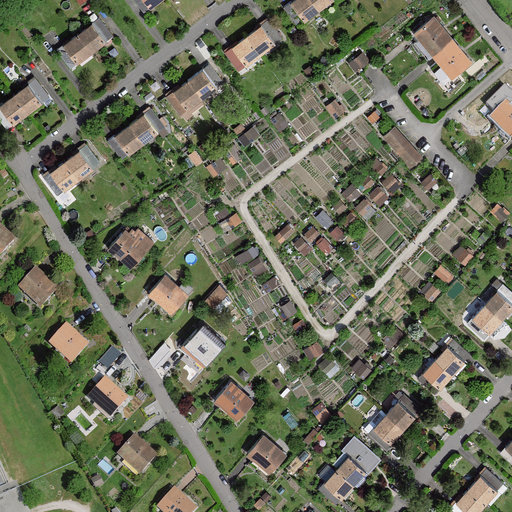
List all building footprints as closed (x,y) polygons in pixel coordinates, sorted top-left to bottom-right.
[(312,0),(294,0),(292,2),(301,15),(303,18),(318,7),(312,0)] [(301,15),(292,2),(291,1),(285,6),(295,20),(301,15)] [(433,17),(415,31),(421,38),(434,53),(451,39),(433,17)] [(92,22),(93,23),(103,36),(109,32),(98,18),(92,22)] [(262,23),(262,24),(272,37),(278,33),(267,19),(262,23)] [(93,23),(78,34),(90,50),(105,39),(103,36),(93,23)] [(262,24),(248,35),(260,51),(274,40),(272,37),(262,24)] [(78,34),(64,45),(73,58),(75,61),(90,50),(78,34)] [(248,35),(234,46),(243,59),(245,62),(260,51),(248,35)] [(427,59),(434,53),(421,38),(414,43),(427,59)] [(470,62),(451,39),(434,53),(440,60),(443,58),(456,74),(470,62)] [(73,58),(64,45),(63,44),(57,49),(67,63),(73,58)] [(243,59),(234,46),(233,46),(227,50),(237,64),(243,59)] [(352,59),(357,69),(372,60),(367,50),(352,59)] [(203,68),(204,69),(214,82),(219,77),(209,63),(203,68)] [(204,69),(189,80),(201,95),(215,84),(214,82),(204,69)] [(28,83),(29,84),(39,97),(45,92),(34,78),(28,83)] [(189,80),(175,91),(184,104),(186,107),(201,95),(189,80)] [(29,84),(15,95),(26,110),(41,99),(39,97),(29,84)] [(184,104),(175,91),(174,90),(168,95),(178,109),(184,104)] [(15,95),(0,106),(10,119),(12,121),(26,110),(15,95)] [(335,99),(326,106),(335,120),(347,111),(342,104),(340,106),(335,99)] [(511,105),(508,101),(492,117),(498,124),(501,121),(511,131),(511,105)] [(10,119),(0,106),(0,105),(0,118),(4,123),(10,119)] [(144,112),(145,113),(155,126),(161,121),(150,108),(144,112)] [(374,109),(367,115),(373,122),(380,116),(374,109)] [(145,113),(130,124),(142,140),(157,129),(155,126),(145,113)] [(280,113),(270,120),(279,132),(289,125),(280,113)] [(130,124),(116,135),(125,148),(127,151),(142,140),(130,124)] [(245,147),(261,134),(253,125),(238,138),(245,147)] [(393,128),(384,135),(395,147),(396,146),(412,165),(422,156),(410,143),(405,148),(401,143),(403,140),(393,128)] [(125,148),(116,135),(115,134),(109,139),(119,153),(125,148)] [(79,149),(80,150),(90,162),(96,157),(86,144),(79,149)] [(223,153),(228,160),(237,153),(232,146),(223,153)] [(80,150),(66,160),(77,176),(92,165),(90,162),(80,150)] [(228,167),(220,157),(205,167),(213,178),(228,167)] [(66,160),(51,172),(63,187),(77,176),(66,160)] [(382,161),(375,168),(381,174),(388,168),(382,161)] [(398,177),(391,171),(382,180),(388,186),(398,177)] [(431,171),(421,180),(428,188),(438,179),(431,171)] [(63,187),(51,172),(45,176),(63,200),(70,196),(63,187)] [(369,172),(361,180),(368,188),(376,180),(369,172)] [(362,191),(352,181),(344,189),(345,190),(342,192),(349,199),(352,197),(354,198),(362,191)] [(379,183),(369,193),(375,199),(385,190),(379,183)] [(364,196),(355,205),(362,212),(372,203),(364,196)] [(340,197),(333,204),(340,212),(348,206),(340,197)] [(509,213),(500,205),(494,212),(503,219),(509,213)] [(323,208),(315,216),(323,226),(325,224),(327,226),(333,221),(331,219),(332,218),(323,208)] [(243,220),(237,210),(226,217),(232,226),(243,220)] [(351,210),(341,218),(348,226),(357,217),(351,210)] [(295,229),(289,222),(279,230),(286,237),(295,229)] [(313,223),(304,231),(305,233),(304,234),(309,240),(311,238),(312,239),(321,231),(313,223)] [(347,234),(338,224),(329,231),(339,242),(347,234)] [(0,227),(0,252),(2,254),(14,240),(0,227)] [(124,230),(110,247),(116,253),(118,250),(134,264),(153,243),(147,238),(148,237),(139,230),(137,233),(132,229),(132,230),(128,233),(125,230),(124,230)] [(302,234),(293,242),(305,254),(313,246),(302,234)] [(336,247),(325,236),(324,237),(322,235),(316,241),(318,243),(317,243),(327,255),(336,247)] [(461,243),(453,253),(465,263),(474,253),(461,243)] [(253,246),(245,250),(250,258),(257,253),(253,246)] [(267,268),(259,254),(247,261),(256,275),(267,268)] [(441,264),(435,272),(447,283),(454,275),(441,264)] [(36,270),(20,287),(27,293),(29,291),(44,304),(57,290),(36,270)] [(342,282),(332,270),(323,277),(334,289),(342,282)] [(276,274),(260,284),(266,293),(282,284),(276,274)] [(164,275),(149,292),(156,298),(158,295),(174,309),(187,295),(179,287),(164,275)] [(423,292),(422,293),(430,301),(441,290),(429,279),(420,289),(423,292)] [(179,287),(187,295),(192,289),(184,282),(179,287)] [(497,289),(498,290),(511,301),(511,298),(511,291),(502,284),(497,289)] [(214,307),(227,291),(220,285),(206,300),(214,307)] [(498,290),(486,304),(501,316),(511,303),(511,301),(498,290)] [(300,310),(291,296),(281,303),(286,310),(280,314),(284,320),(300,310)] [(486,304),(474,317),(486,328),(489,330),(501,316),(486,304)] [(302,317),(293,324),(297,330),(307,323),(302,317)] [(486,328),(474,317),(468,322),(481,334),(486,328)] [(65,326),(50,342),(57,348),(60,346),(75,359),(88,345),(65,326)] [(405,332),(398,326),(392,332),(389,329),(381,339),(391,348),(405,332)] [(197,328),(180,348),(202,368),(220,348),(211,340),(197,328)] [(211,340),(220,348),(226,341),(217,333),(211,340)] [(318,338),(303,348),(311,359),(325,349),(318,338)] [(448,344),(449,344),(461,355),(466,350),(453,338),(448,344)] [(114,344),(102,361),(111,368),(123,351),(114,344)] [(449,344),(437,358),(451,371),(463,357),(461,355),(449,344)] [(334,374),(342,365),(331,354),(322,364),(334,374)] [(359,357),(351,367),(364,378),(372,367),(359,357)] [(437,358),(425,372),(437,383),(439,385),(451,371),(437,358)] [(437,383),(425,372),(424,371),(419,377),(432,389),(437,383)] [(105,380),(89,396),(96,402),(99,400),(113,413),(114,413),(127,399),(105,380)] [(231,381),(215,398),(222,405),(225,402),(241,416),(253,401),(231,381)] [(399,399),(400,400),(412,410),(417,405),(404,393),(399,399)] [(99,400),(96,402),(93,405),(108,419),(113,413),(99,400)] [(400,400),(388,413),(403,426),(415,412),(412,410),(400,400)] [(388,413),(376,427),(388,438),(390,440),(403,426),(388,413)] [(388,438),(376,427),(375,426),(370,432),(383,444),(388,438)] [(263,434),(248,452),(255,458),(257,455),(273,469),(286,454),(263,434)] [(134,437),(119,454),(126,459),(128,457),(144,471),(157,457),(134,437)] [(349,454),(365,467),(367,469),(368,470),(378,458),(355,437),(345,450),(349,454)] [(511,450),(508,446),(507,446),(502,451),(511,460),(511,450)] [(349,454),(338,468),(352,481),(365,467),(349,454)] [(365,471),(367,469),(365,467),(352,481),(358,486),(369,474),(365,471)] [(338,468),(326,482),(337,493),(340,495),(352,481),(338,468)] [(481,473),(482,474),(494,485),(499,479),(486,468),(481,473)] [(482,474),(470,487),(484,500),(497,487),(494,485),(482,474)] [(332,499),(337,493),(326,482),(325,481),(319,487),(332,499)] [(470,487),(458,501),(470,511),(469,511),(473,511),(484,500),(470,487)] [(174,489),(159,507),(164,511),(193,511),(196,509),(174,489)] [(469,511),(470,511),(458,501),(457,500),(452,506),(458,511),(469,511)]
